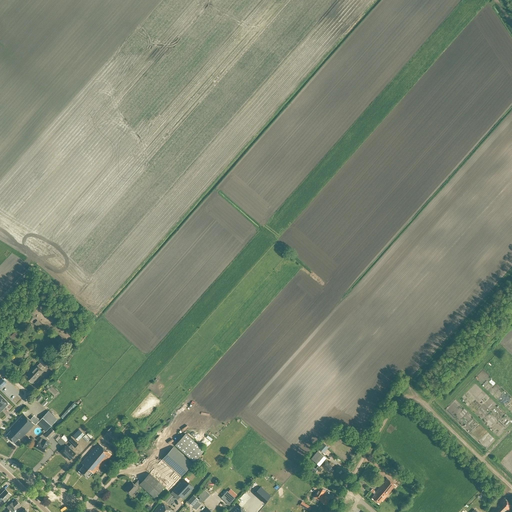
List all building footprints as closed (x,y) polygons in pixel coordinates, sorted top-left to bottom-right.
[(38,327),(41,330),(44,327),(41,324),(38,320),(35,323),(38,327)] [(47,363),(42,358),(38,362),(40,363),(37,366),(36,365),(27,375),(27,376),(26,378),(32,384),(43,372),(40,369),(42,366),(44,367),(45,365),(47,364),(47,363)] [(482,369),(475,377),(488,388),(495,381),(482,369)] [(0,412),(9,404),(0,395),(0,412)] [(71,406),(61,417),(65,421),(70,414),(75,409),(78,406),(74,403),(71,406)] [(38,423),(46,431),(52,425),(57,419),(48,411),(38,423)] [(11,431),(6,435),(14,443),(18,439),(20,440),(34,424),(23,414),(10,428),(10,430),(11,431)] [(111,427),(107,431),(113,437),(117,433),(111,427)] [(54,431),(51,428),(44,435),(49,439),(55,432),(54,431)] [(79,429),(73,436),(78,441),(84,435),(79,429)] [(186,433),(176,445),(194,462),(205,451),(186,433)] [(62,445),(66,442),(62,437),(58,441),(62,445)] [(41,438),(39,442),(38,441),(35,448),(44,452),(49,442),(41,438)] [(59,452),(63,456),(64,455),(69,460),(75,454),(70,449),(73,446),(75,447),(78,444),(71,438),(68,441),(71,444),(68,447),(66,445),(59,452)] [(323,443),(318,448),(324,453),(328,448),(323,443)] [(104,456),(108,460),(112,455),(99,444),(82,463),(84,465),(79,471),(83,475),(87,479),(92,473),(89,470),(93,464),(95,466),(104,456)] [(131,452),(134,455),(141,448),(137,445),(131,452)] [(182,476),(192,465),(173,448),(163,459),(182,476)] [(318,451),(311,459),(317,464),(324,456),(318,451)] [(98,471),(108,460),(104,456),(95,466),(93,464),(89,470),(92,473),(94,474),(96,471),(98,471)] [(181,477),(162,460),(150,473),(169,490),(181,477)] [(322,468),(323,467),(330,473),(335,468),(325,460),(320,467),(318,465),(316,468),(321,471),(323,469),(322,468)] [(311,466),(305,472),(316,482),(320,478),(314,473),(317,471),(311,466)] [(164,487),(149,474),(141,483),(138,480),(134,485),(131,482),(129,484),(130,484),(124,490),(131,496),(138,488),(137,487),(140,485),(154,498),(164,487)] [(244,483),(246,480),(238,474),(236,477),(244,483)] [(397,486),(387,478),(375,492),(374,491),(372,489),(371,491),(373,492),(374,493),(374,494),(375,495),(372,498),(379,504),(382,500),(383,501),(394,487),(395,488),(397,486)] [(184,499),(194,488),(184,479),(174,490),(184,499)] [(239,490),(244,484),(240,480),(235,485),(239,490)] [(325,495),(324,496),(322,495),(325,490),(320,487),(314,497),(318,499),(321,501),(321,502),(326,505),(330,498),(325,495)] [(11,494),(5,489),(0,494),(0,503),(3,500),(4,501),(11,494)] [(199,496),(204,501),(210,494),(205,489),(199,496)] [(227,491),(223,495),(232,502),(235,498),(227,491)] [(269,500),(261,494),(257,499),(264,505),(269,500)] [(193,495),(187,502),(193,507),(199,500),(193,495)] [(511,506),(511,505),(504,498),(488,511),(508,511),(509,511),(508,511),(511,506)] [(12,511),(20,504),(16,500),(13,503),(12,502),(11,502),(10,502),(9,503),(9,504),(7,507),(9,508),(4,511),(10,511),(12,511)] [(310,510),(312,506),(302,501),(300,506),(310,510)] [(172,511),(173,511),(162,502),(154,511),(172,511)]
